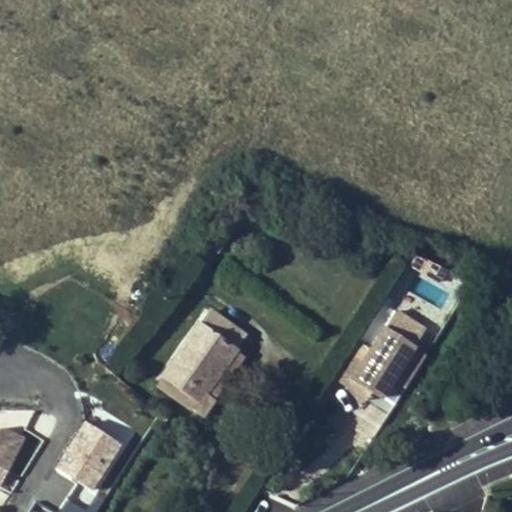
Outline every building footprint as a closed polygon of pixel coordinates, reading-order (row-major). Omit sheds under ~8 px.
[(208,311),(163,376),(180,389),(174,397),(201,417),(214,399),(207,395),(237,352),(246,338),(208,311)] [(425,330),(394,311),(360,367),(348,360),(336,380),(390,413),(427,353),(415,346),(425,330)] [(237,352),(207,395),(214,399),(244,357),(237,352)] [(157,384),(174,397),(180,389),(163,376),(157,384)] [(119,446),(81,425),(54,473),(91,494),(119,446)] [(0,436),(0,486),(23,443),(9,436),(0,436)]
